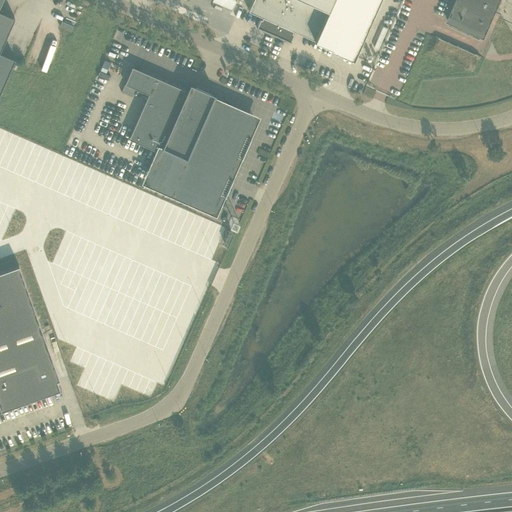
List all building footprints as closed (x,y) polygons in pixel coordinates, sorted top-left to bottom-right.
[(0,10),(0,3),(1,0),(0,0),(0,90),(14,57),(0,51),(0,48),(14,16),(0,10)] [(230,0),(230,2),(248,10),(262,16),(261,18),(260,18),(257,25),(256,25),(259,26),(287,39),(290,40),(295,30),(314,39),(357,58),(382,0),(230,0)] [(500,15),(503,16),(511,20),(511,0),(455,0),(447,20),(484,37),(496,10),(501,11),(500,15)] [(59,27),(71,31),(73,26),(62,21),(59,27)] [(148,94),(129,138),(160,152),(147,181),(213,210),(253,119),(212,101),(215,94),(190,83),(187,90),(132,66),(124,83),(148,94)] [(0,409),(59,389),(56,379),(58,378),(43,334),(18,265),(0,271),(0,409)]
